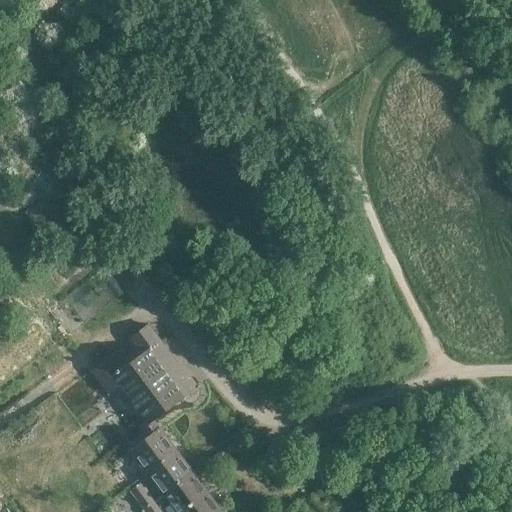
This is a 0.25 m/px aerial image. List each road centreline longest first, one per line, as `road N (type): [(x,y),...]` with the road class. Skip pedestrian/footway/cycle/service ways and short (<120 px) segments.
road 1 (unclassified): [(511,369),(264,423),(241,409),(179,332)]
road 2 (unknown): [(352,180),(366,103),(453,0)]
